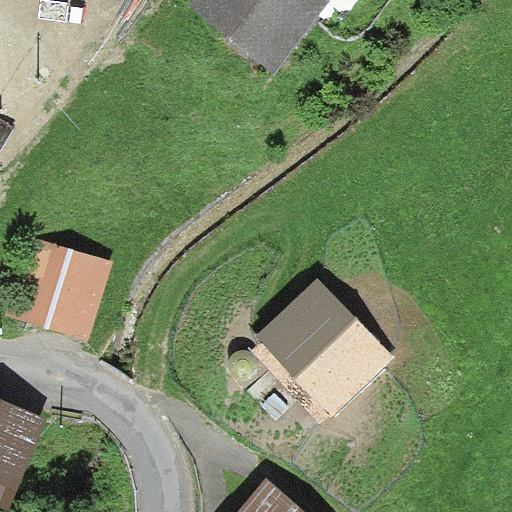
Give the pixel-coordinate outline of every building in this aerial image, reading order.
[(324,0),(197,0),(272,62),(324,0)] [(34,235),(8,312),(86,338),(112,261),(34,235)] [(253,335),(327,416),(390,360),(317,278),(253,335)] [(0,492),(6,479),(15,483),(44,417),(0,398),(0,492)] [(309,511),(266,476),(235,511),(309,511)]
